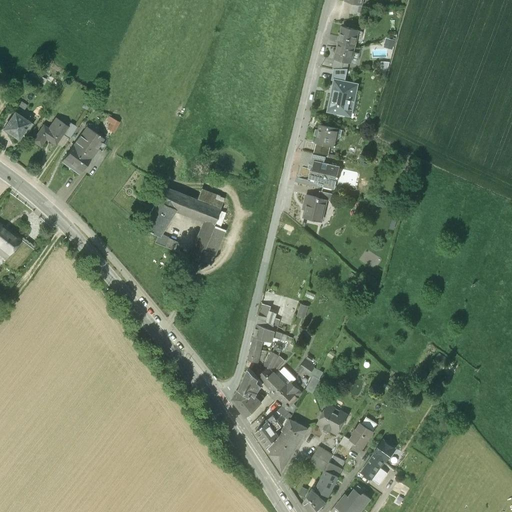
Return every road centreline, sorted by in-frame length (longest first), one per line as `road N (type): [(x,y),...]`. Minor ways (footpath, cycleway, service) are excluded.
road 1 (residential): [(212,402),(237,378),(330,0)]
road 2 (secondary): [(0,168),(83,241),(212,402)]
road 3 (secondary): [(212,402),(287,511)]
